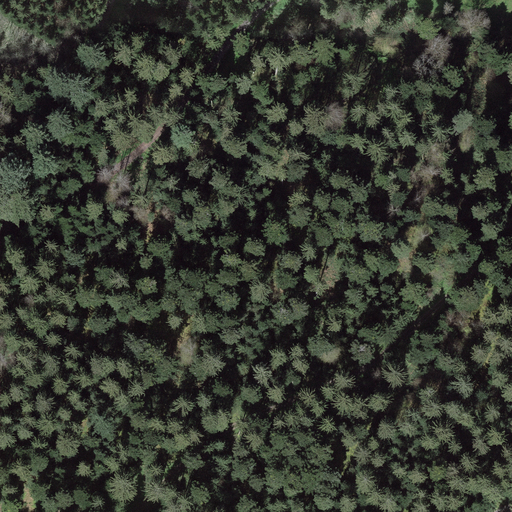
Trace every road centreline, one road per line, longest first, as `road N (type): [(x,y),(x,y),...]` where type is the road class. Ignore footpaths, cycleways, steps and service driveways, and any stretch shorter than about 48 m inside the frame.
road 1 (track): [(133,511),(218,431),(380,355),(511,243)]
road 2 (track): [(0,240),(132,156),(274,0)]
road 3 (track): [(111,0),(0,235)]
